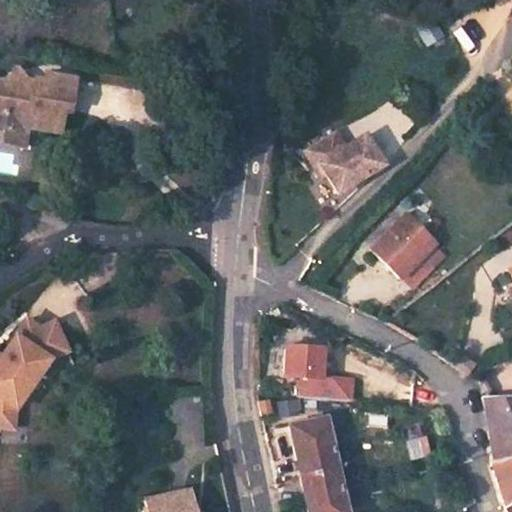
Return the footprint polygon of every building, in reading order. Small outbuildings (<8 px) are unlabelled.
[(12,68),(11,77),(16,85),(23,80),(16,69),(12,68)] [(22,128),(55,134),(59,113),(65,114),(72,80),(42,74),(41,81),(31,79),(31,82),(23,80),(16,85),(11,77),(0,81),(0,128),(2,120),(22,124),(22,128)] [(2,120),(0,128),(0,131),(20,135),(22,128),(22,124),(2,120)] [(317,178),(329,197),(363,176),(358,169),(370,161),(357,139),(337,151),(326,134),(295,154),(312,181),(317,178)] [(370,161),(358,169),(363,176),(375,168),(370,161)] [(7,217),(4,225),(11,228),(14,220),(7,217)] [(367,252),(395,282),(427,252),(399,222),(367,252)] [(511,511),(511,269),(506,272),(511,282),(511,399),(484,400),(478,400),(485,430),(490,449),(486,458),(489,465),(495,485),(503,510),(503,511),(511,511)] [(0,351),(0,426),(11,428),(13,408),(47,358),(65,350),(51,320),(37,326),(24,318),(0,351)] [(281,379),(299,381),(297,401),(347,406),(350,383),(330,382),(317,380),(318,364),(319,352),(283,349),(281,379)] [(317,380),(330,382),(331,365),(318,364),(317,380)] [(266,402),(255,404),(258,418),(269,416),(266,402)] [(286,428),(304,511),(342,511),(322,421),(286,428)] [(187,511),(183,488),(141,495),(144,511),(187,511)]
